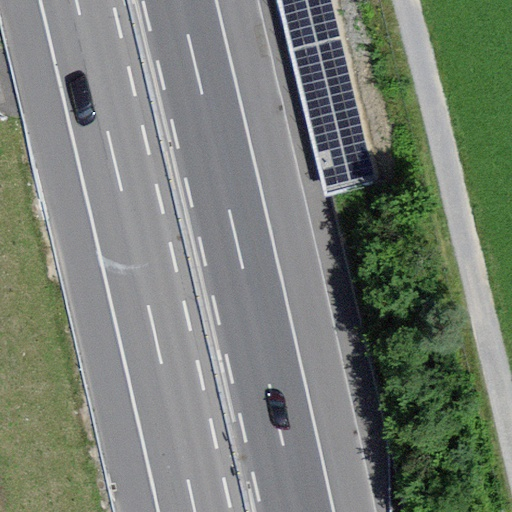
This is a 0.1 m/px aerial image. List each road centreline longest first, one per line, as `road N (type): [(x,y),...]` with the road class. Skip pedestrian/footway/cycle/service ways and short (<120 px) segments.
road 1 (motorway): [(75,0),(194,511)]
road 2 (motorway): [(297,511),(179,0)]
road 3 (track): [(400,0),(511,467)]
